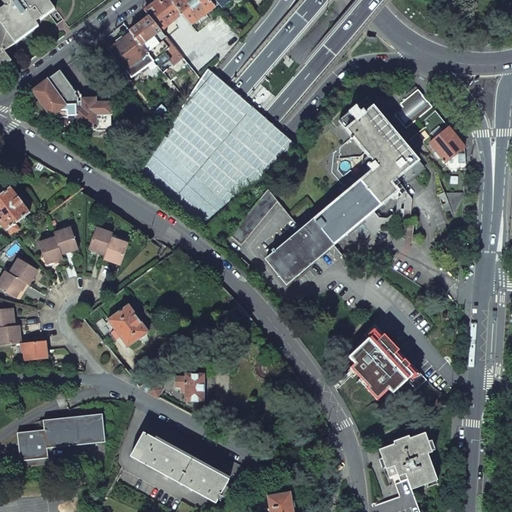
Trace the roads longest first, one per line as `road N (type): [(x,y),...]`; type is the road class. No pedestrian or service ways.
road 1 (residential): [(347,437),(288,345),(209,258),(0,129)]
road 2 (residential): [(347,437),(293,461),(264,463),(112,385),(0,380)]
road 3 (unknown): [(272,220),(249,252),(285,294),(344,277),(481,398)]
road 4 (trunk): [(0,439),(201,199)]
road 5 (trunk): [(201,199),(354,67),(428,55)]
road 6 (trunk): [(201,199),(370,0)]
road 7 (trunk): [(165,172),(0,362)]
road 8 (trunk): [(311,0),(165,172)]
road 9 (trunk): [(284,0),(220,79),(165,172)]
road 10 (residential): [(135,0),(0,101)]
road 11 (secondary): [(442,60),(469,102),(494,186)]
